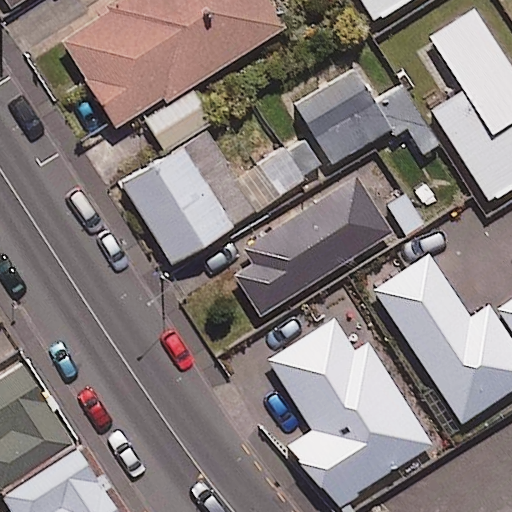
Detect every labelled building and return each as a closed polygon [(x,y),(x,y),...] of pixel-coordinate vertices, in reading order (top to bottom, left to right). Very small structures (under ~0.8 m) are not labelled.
[(3,0),(10,10),(25,0),(3,0)] [(286,28),(267,0),(122,0),(61,41),(119,130),(187,85),(191,90),(286,28)] [(360,0),(375,23),(411,0),(360,0)] [(511,72),(475,11),(430,38),(464,94),(434,112),(489,203),(511,189),(511,72)] [(288,148),(308,179),(382,131),(402,131),(419,158),(438,145),(401,87),(375,103),(354,71),(295,110),(310,133),(288,148)] [(212,124),(196,94),(146,120),(162,150),(212,124)] [(308,179),(288,148),(238,180),(206,132),(122,186),(174,266),(308,179)] [(383,158),(240,245),(253,267),(236,278),(260,317),(421,219),(383,158)] [(470,320),(428,257),(373,293),(460,426),(511,391),(511,345),(488,309),(470,320)] [(511,300),(495,312),(511,335),(511,300)] [(355,354),(334,321),(269,361),(312,431),(292,444),(332,510),(433,447),(369,345),(355,354)] [(0,379),(0,490),(74,442),(22,365),(0,379)] [(122,511),(81,448),(5,497),(11,507),(3,511),(122,511)]
